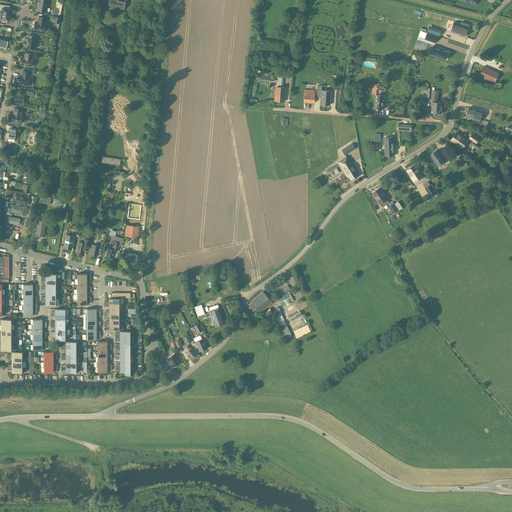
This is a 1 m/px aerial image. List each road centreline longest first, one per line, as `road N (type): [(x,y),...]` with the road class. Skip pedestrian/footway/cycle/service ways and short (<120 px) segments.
road 1 (unclassified): [(101,417),(286,417),(399,484),(482,489)]
road 2 (unclassified): [(173,382),(216,349),(246,297),(294,260),(338,206),(448,125)]
road 3 (residential): [(448,125),(273,109)]
road 4 (residential): [(2,381),(140,378),(154,343)]
road 5 (unclassified): [(448,125),(467,60),(506,0)]
